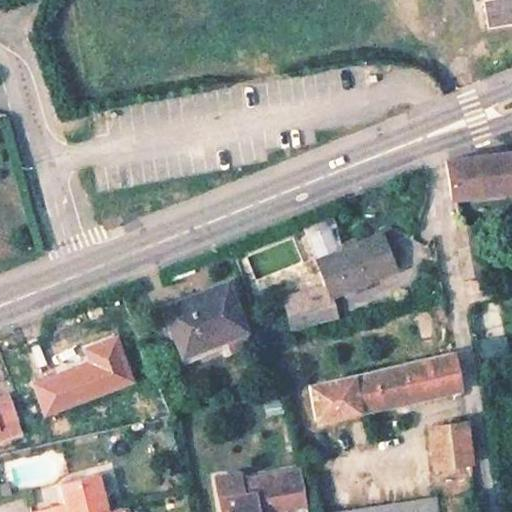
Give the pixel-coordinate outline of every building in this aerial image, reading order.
[(511,0),(499,0),(502,8),(511,5),(511,0)] [(451,198),(511,191),(511,152),(444,161),(451,198)] [(481,274),(469,223),(455,225),(464,278),(481,274)] [(384,237),(317,263),(325,287),(329,297),(397,272),(384,237)] [(225,287),(166,311),(182,354),(243,332),(225,287)] [(325,287),(284,298),(292,329),(335,317),(329,297),(325,287)] [(477,359),(508,351),(503,332),(472,339),(477,359)] [(130,386),(113,343),(82,356),(87,370),(33,390),(45,418),(130,386)] [(305,386),(312,418),(456,386),(450,354),(305,386)] [(0,429),(13,425),(3,395),(0,396),(0,429)] [(462,421),(427,426),(433,469),(469,464),(462,421)] [(120,511),(120,510),(113,511),(103,511),(95,478),(58,487),(63,506),(40,511),(120,511)] [(233,486),(213,490),(216,511),(302,511),(299,493),(281,496),(279,487),(234,494),(233,486)] [(436,511),(435,497),(328,511),(436,511)]
